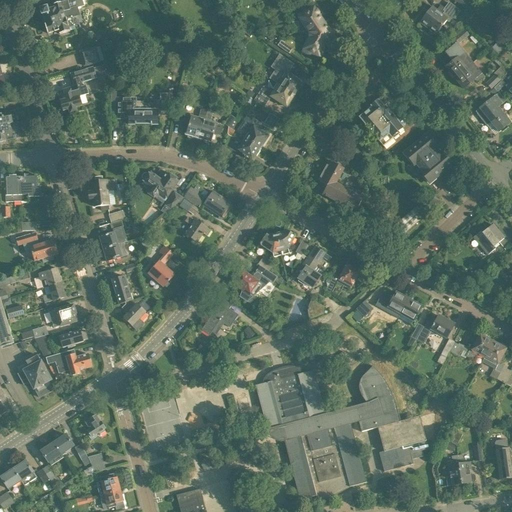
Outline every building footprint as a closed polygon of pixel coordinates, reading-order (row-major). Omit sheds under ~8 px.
[(46,7),(39,9),(41,15),(42,15),(45,24),(44,26),(46,35),(54,33),(58,32),(59,35),(70,31),(69,28),(73,27),(71,19),(81,15),(78,8),(83,7),(81,0),(66,0),(67,2),(60,4),(59,4),(53,5),(54,9),(47,11),(46,7)] [(467,0),(459,0),(457,2),(467,9),(472,3),(467,0)] [(428,33),(432,36),(435,34),(436,33),(437,34),(447,21),(448,22),(452,17),(454,19),(460,11),(449,3),(444,10),(440,7),(436,12),(431,8),(426,14),(425,13),(421,13),(419,17),(420,20),(421,21),(421,22),(430,28),(429,29),(428,33)] [(304,27),(307,26),(321,26),(324,24),(318,15),(318,13),(316,11),(315,10),(313,8),(306,13),(305,11),(297,17),(304,27)] [(321,26),(307,26),(308,32),(309,32),(310,40),(324,40),(327,42),(329,38),(330,38),(331,38),(331,37),(332,37),(333,36),(333,35),(333,34),(333,33),(333,32),(332,32),(331,31),(330,31),(329,31),(324,24),(321,26)] [(247,27),(243,32),(250,37),(254,32),(247,27)] [(463,30),(453,38),(457,44),(467,35),(469,33),(466,29),(463,30)] [(324,40),(310,40),(308,40),(303,52),(310,56),(312,54),(319,57),(320,55),(322,55),(323,52),(322,50),(327,42),(324,40)] [(281,41),(278,46),(287,52),(290,47),(281,41)] [(446,67),(455,78),(473,64),(457,44),(456,44),(445,53),(452,62),(446,67)] [(79,52),(84,68),(100,64),(96,48),(79,52)] [(79,97),(88,94),(86,86),(83,87),(81,82),(110,74),(107,64),(94,68),(94,67),(72,73),(76,89),(71,90),(70,88),(63,90),(64,95),(59,97),(63,111),(68,110),(70,114),(77,112),(76,108),(82,106),(79,97)] [(473,64),(455,78),(463,89),(474,80),(476,83),(483,77),(473,64)] [(494,75),(485,84),(490,90),(499,80),(509,70),(503,64),(493,74),(494,75)] [(284,78),(279,85),(294,95),(295,94),(297,94),(300,90),(299,88),(302,83),(295,78),(287,73),(286,73),(282,70),(279,75),(284,78)] [(263,87),(254,101),(264,107),(268,102),(271,97),(286,107),(290,102),(292,102),(295,98),(293,96),(294,95),(279,85),(270,79),(269,81),(268,88),(266,87),(263,87)] [(493,89),(496,92),(503,85),(500,82),(493,89)] [(398,90),(408,102),(411,99),(401,87),(398,90)] [(160,93),(160,101),(160,111),(160,112),(172,112),(172,93),(160,93)] [(180,93),(176,110),(183,111),(185,103),(184,103),(186,94),(180,93)] [(372,108),(360,118),(366,125),(365,129),(369,134),(373,134),(383,146),(392,139),(391,137),(398,131),(398,132),(403,128),(402,128),(409,122),(410,125),(415,121),(404,107),(400,111),(392,102),(397,98),(392,93),(380,103),(378,101),(371,106),(372,108)] [(475,112),(486,126),(490,122),(498,132),(510,123),(498,108),(502,104),(495,95),(475,112)] [(128,125),(142,125),(142,101),(137,101),(137,97),(117,97),(117,120),(128,120),(128,125)] [(142,101),(142,125),(157,125),(157,111),(159,111),(159,106),(160,101),(153,101),(153,103),(144,103),(144,101),(142,101)] [(193,137),(198,138),(206,111),(201,110),(198,119),(191,117),(189,126),(184,124),(183,127),(181,133),(186,135),(187,135),(188,137),(191,138),(193,137)] [(15,111),(0,113),(0,125),(13,123),(13,124),(17,123),(15,111)] [(206,111),(198,138),(204,140),(204,142),(208,143),(209,142),(210,142),(212,142),(214,135),(220,137),(223,126),(210,122),(212,113),(206,111)] [(224,126),(229,128),(237,121),(235,119),(231,116),(224,123),(224,126)] [(246,121),(241,129),(248,134),(245,139),(260,148),(264,141),(263,140),(266,136),(266,134),(262,131),(260,132),(253,127),(254,126),(246,121)] [(13,123),(0,125),(0,142),(6,141),(20,138),(17,123),(13,124),(13,123)] [(427,134),(404,153),(429,184),(452,165),(442,153),(440,154),(435,148),(437,146),(427,134)] [(260,148),(245,139),(242,143),(235,139),(229,148),(236,153),(237,151),(244,155),(244,157),(248,160),(250,159),(253,155),(255,156),(260,148)] [(318,181),(324,184),(325,189),(322,195),(342,206),(346,208),(347,206),(356,211),(364,196),(351,189),(350,191),(336,183),(344,169),(329,161),(318,181)] [(175,179),(175,177),(171,174),(169,175),(167,174),(165,176),(165,175),(164,177),(161,175),(160,176),(161,176),(159,179),(150,173),(149,175),(146,173),(143,173),(141,177),(142,179),(143,181),(142,183),(150,188),(147,192),(155,197),(162,202),(170,191),(172,188),(177,181),(175,179)] [(35,175),(20,176),(21,202),(28,202),(28,197),(40,197),(40,187),(38,187),(38,178),(35,175)] [(21,202),(20,176),(5,176),(5,188),(5,203),(21,202)] [(92,183),(84,184),(85,194),(88,194),(89,200),(93,200),(94,207),(101,206),(101,211),(109,210),(108,206),(109,205),(108,191),(115,191),(114,181),(106,182),(106,181),(91,182),(92,183)] [(203,190),(200,195),(228,212),(231,207),(229,205),(230,204),(213,192),(212,193),(209,191),(208,193),(203,190)] [(182,198),(174,193),(165,205),(168,207),(182,198)] [(200,195),(193,205),(197,208),(198,207),(201,209),(203,205),(220,218),(221,217),(223,218),(228,212),(200,195)] [(435,198),(420,211),(425,216),(443,200),(435,198)] [(188,213),(193,205),(184,199),(179,207),(188,213)] [(1,208),(1,218),(9,217),(9,208),(1,208)] [(109,215),(111,223),(124,220),(122,212),(109,215)] [(192,226),(185,235),(197,243),(202,235),(203,235),(204,235),(207,237),(211,231),(195,220),(195,221),(189,217),(185,221),(192,226)] [(22,223),(22,232),(36,231),(35,223),(22,223)] [(480,232),(474,237),(488,254),(494,250),(493,248),(504,239),(492,225),(481,234),(480,232)] [(283,233),(276,234),(281,256),(289,254),(288,250),(295,236),(284,230),(283,233)] [(37,240),(38,240),(36,233),(16,239),(18,246),(23,244),(25,250),(30,249),(34,262),(42,259),(43,263),(53,260),(52,256),(58,254),(54,240),(38,245),(37,240)] [(99,238),(103,250),(118,245),(115,233),(99,238)] [(141,243),(148,249),(157,240),(151,234),(150,236),(142,243),(141,243)] [(281,256),(276,234),(269,236),(266,234),(259,245),(272,253),(273,258),(281,256)] [(138,238),(142,243),(150,236),(149,235),(138,238)] [(295,252),(301,256),(308,243),(302,239),(295,252)] [(118,245),(103,250),(107,262),(122,258),(118,245)] [(164,256),(163,256),(148,274),(154,280),(163,288),(175,275),(163,265),(173,254),(165,246),(160,252),(164,256)] [(298,279),(299,280),(298,282),(303,285),(305,283),(312,288),(320,277),(313,272),(325,254),(315,247),(302,266),(305,268),(298,279)] [(125,267),(127,273),(136,270),(134,264),(125,267)] [(326,291),(331,294),(337,283),(349,289),(351,286),(360,271),(347,264),(339,279),(334,276),(326,291)] [(242,271),(233,284),(242,290),(238,296),(250,303),(273,284),(278,287),(283,281),(259,265),(255,272),(251,278),(242,271)] [(43,289),(45,288),(61,283),(61,282),(62,280),(61,277),(59,276),(57,269),(39,274),(43,289)] [(0,280),(0,287),(30,279),(28,273),(0,280)] [(119,305),(124,303),(132,301),(124,277),(113,280),(114,286),(119,305)] [(61,283),(45,288),(47,296),(43,297),(45,304),(53,301),(65,298),(61,283)] [(388,308),(400,315),(408,300),(396,293),(391,302),(386,299),(383,305),(388,307),(388,308)] [(0,347),(13,343),(3,306),(1,301),(0,297),(0,347)] [(220,303),(202,330),(210,336),(212,332),(216,335),(224,324),(230,328),(238,316),(229,309),(232,305),(224,300),(221,304),(220,303)] [(307,310),(308,320),(323,315),(324,308),(311,300),(307,310)] [(408,300),(400,315),(409,319),(407,323),(414,327),(416,322),(413,320),(421,307),(408,300)] [(132,301),(124,303),(126,304),(123,307),(124,309),(124,310),(127,313),(123,318),(136,330),(145,322),(141,318),(146,313),(137,304),(136,305),(132,301)] [(356,310),(364,318),(373,310),(364,301),(356,310)] [(75,315),(76,314),(73,305),(50,312),(55,328),(77,322),(75,315)] [(6,311),(8,319),(24,315),(21,306),(6,311)] [(423,327),(416,340),(424,344),(428,336),(439,335),(446,339),(454,325),(438,316),(437,318),(432,315),(429,322),(427,321),(423,327)] [(411,337),(416,340),(423,327),(418,324),(411,337)] [(45,327),(20,334),(22,341),(34,337),(34,339),(45,335),(47,335),(45,327)] [(248,327),(243,332),(249,339),(254,334),(248,327)] [(60,337),(63,348),(83,342),(83,341),(87,339),(85,331),(80,332),(80,331),(68,335),(60,337)] [(477,353),(485,358),(493,342),(480,334),(471,350),(465,347),(466,347),(459,343),(458,345),(454,342),(449,352),(453,354),(460,357),(463,351),(468,353),(466,357),(473,361),(477,353)] [(45,335),(34,339),(44,359),(52,357),(45,335)] [(442,365),(449,352),(454,342),(449,339),(437,362),(442,365)] [(496,379),(503,383),(510,371),(503,367),(498,364),(506,349),(493,342),(485,358),(482,363),(500,373),(496,379)] [(51,357),(44,359),(47,365),(56,362),(60,374),(70,371),(71,376),(80,373),(79,371),(91,367),(87,354),(76,357),(73,350),(51,357)] [(336,356),(335,357),(337,361),(338,360),(339,359),(341,357),(343,356),(345,355),(343,352),(342,353),(341,354),(339,355),(337,356),(336,356)] [(18,374),(25,385),(30,382),(32,386),(34,390),(35,389),(39,398),(55,389),(51,381),(51,380),(48,375),(43,366),(38,356),(28,362),(31,368),(18,374)] [(349,411),(347,412),(350,423),(358,421),(361,432),(378,428),(384,452),(379,453),(384,472),(413,465),(412,460),(423,457),(422,451),(428,449),(419,417),(400,422),(396,406),(392,396),(391,392),(385,383),(377,372),(371,366),(371,368),(362,377),(361,379),(360,381),(359,384),(359,387),(359,390),(360,392),(363,399),(368,405),(366,405),(367,407),(349,411)] [(284,440),(300,501),(322,494),(323,497),(327,496),(327,493),(366,483),(350,423),(347,412),(328,417),(328,415),(326,416),(326,415),(325,416),(313,371),(306,373),(305,371),(303,369),(301,368),(298,367),(296,367),(270,374),(268,375),(267,375),(265,377),(264,378),(263,381),(263,382),(263,384),(255,386),(255,387),(256,387),(268,431),(267,431),(267,432),(274,430),(275,430),(275,431),(278,432),(277,432),(278,436),(282,435),(284,438),(284,440)] [(511,371),(510,371),(503,383),(510,387),(511,384),(511,371)] [(0,412),(2,415),(6,413),(7,414),(11,412),(10,411),(11,410),(5,399),(0,391),(0,412)] [(96,416),(85,423),(90,429),(87,431),(92,438),(98,434),(100,435),(104,432),(104,430),(105,429),(99,420),(101,419),(98,416),(97,417),(96,416)] [(450,443),(456,446),(462,435),(456,432),(450,443)] [(66,435),(53,443),(61,455),(74,447),(66,435)] [(496,460),(499,479),(511,477),(511,476),(509,458),(506,442),(504,440),(497,441),(495,444),(497,460),(496,460)] [(446,442),(444,447),(452,451),(455,446),(446,442)] [(61,455),(53,443),(41,452),(51,467),(63,458),(61,455)] [(75,449),(88,468),(92,466),(89,458),(80,445),(75,449)] [(473,447),(475,462),(482,461),(480,446),(473,447)] [(248,451),(250,457),(258,455),(256,449),(248,451)] [(89,458),(92,466),(96,473),(105,471),(101,455),(89,458)] [(462,455),(457,456),(457,460),(456,461),(457,471),(459,471),(461,485),(463,484),(464,485),(468,485),(468,483),(470,483),(470,482),(474,481),(475,480),(474,476),(473,475),(469,476),(468,470),(469,470),(468,463),(464,464),(462,455)] [(212,456),(202,459),(205,470),(215,467),(212,456)] [(457,460),(457,456),(451,457),(453,465),(449,466),(450,477),(446,478),(448,486),(461,485),(459,471),(457,471),(456,461),(457,460)] [(13,470),(21,481),(24,486),(37,478),(26,461),(13,470)] [(92,466),(88,468),(80,473),(83,483),(97,480),(96,473),(92,466)] [(47,467),(42,470),(48,479),(53,476),(47,467)] [(21,481),(13,470),(1,478),(8,489),(21,481)] [(48,479),(42,470),(37,473),(43,483),(48,479)] [(96,484),(99,496),(119,491),(116,479),(112,480),(111,476),(100,479),(101,483),(96,484)] [(209,511),(203,488),(179,494),(183,511),(209,511)] [(119,491),(99,496),(103,510),(108,509),(115,508),(115,511),(124,509),(122,503),(119,491)] [(6,493),(1,496),(8,506),(13,503),(6,493)] [(8,506),(1,496),(0,496),(0,503),(3,509),(8,506)]
